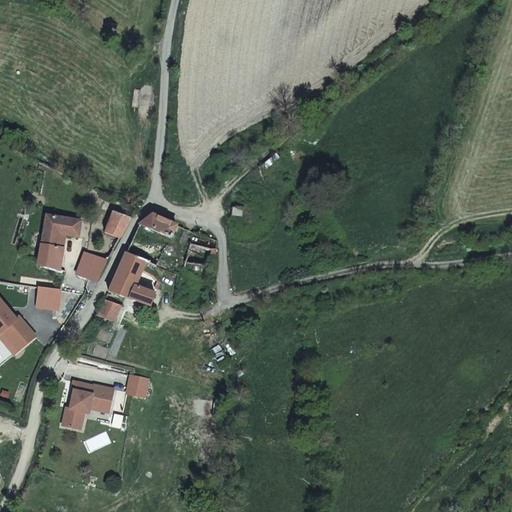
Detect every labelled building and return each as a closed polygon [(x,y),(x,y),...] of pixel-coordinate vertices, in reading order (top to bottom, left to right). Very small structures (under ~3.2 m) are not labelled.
[(230,217),(241,218),(242,209),(231,208),(230,217)] [(119,237),(131,216),(112,210),(105,232),(119,237)] [(66,272),(94,280),(105,261),(63,246),(64,234),(77,238),(82,224),(46,211),(43,235),(39,263),(66,272)] [(125,252),(146,261),(157,265),(176,223),(152,213),(137,225),(125,252)] [(184,260),(213,263),(215,245),(186,241),(184,260)] [(135,284),(146,261),(125,252),(108,291),(150,305),(153,292),(135,284)] [(56,306),(57,290),(38,289),(37,306),(56,306)] [(0,335),(2,334),(17,353),(37,337),(19,315),(15,318),(0,299),(0,335)] [(105,326),(112,328),(121,304),(104,299),(97,314),(107,318),(105,326)] [(129,374),(124,394),(145,399),(150,379),(129,374)] [(109,408),(114,389),(94,384),(92,393),(74,389),(71,402),(73,402),(72,408),(70,408),(66,407),(63,425),(77,427),(79,419),(83,417),(84,411),(90,408),(91,404),(109,408)]
